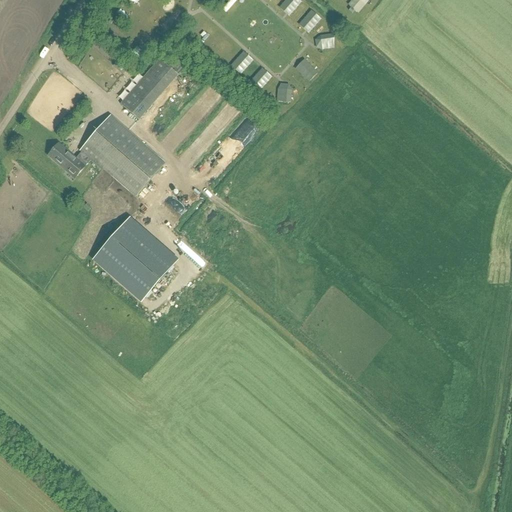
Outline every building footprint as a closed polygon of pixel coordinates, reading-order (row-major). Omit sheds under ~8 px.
[(233,0),(225,0),(223,3),(235,14),(241,7),(233,0)] [(292,0),(283,10),(291,17),(303,4),(298,0),(292,0)] [(355,0),(351,5),(361,13),(371,0),(370,0),(355,0)] [(313,14),(303,29),(311,35),(321,20),(313,14)] [(202,43),(214,29),(206,23),(194,36),(202,43)] [(321,44),(324,47),(336,34),(332,31),(321,44)] [(337,34),(325,48),(329,51),(341,38),(337,34)] [(221,59),(232,46),(225,39),(213,52),(221,59)] [(232,69),(240,76),(251,62),(242,55),(232,69)] [(172,66),(164,59),(162,62),(159,60),(120,105),(139,121),(185,69),(177,62),(172,66)] [(304,63),(297,71),(310,82),(317,74),(304,63)] [(261,72),(250,86),(259,92),(269,78),(261,72)] [(112,92),(116,87),(109,82),(105,88),(112,92)] [(281,89),(270,102),(277,108),(289,96),(281,89)] [(228,124),(234,119),(228,112),(222,117),(228,124)] [(48,157),(74,180),(91,161),(103,171),(104,170),(136,198),(165,165),(110,117),(80,151),(82,153),(76,159),(59,145),(48,157)] [(253,127),(257,124),(252,117),(236,130),(239,133),(230,140),(237,148),(257,131),(253,127)] [(199,153),(229,127),(222,119),(193,145),(199,153)] [(197,164),(201,159),(189,149),(185,154),(197,164)] [(126,225),(98,257),(145,298),(174,266),(126,225)]
